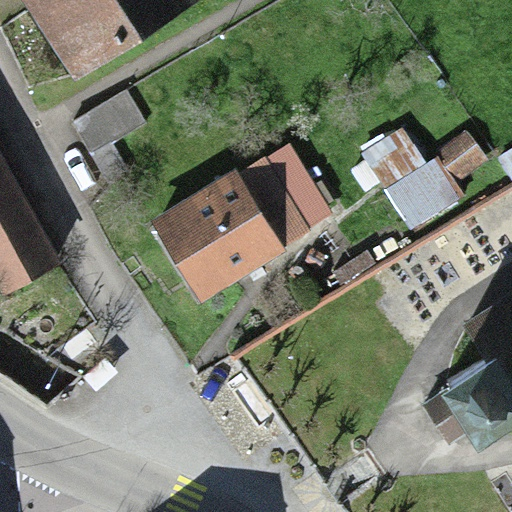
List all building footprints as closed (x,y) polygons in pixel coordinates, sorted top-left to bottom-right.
[(204,5),(201,0),(15,0),(71,89),(204,5)] [(287,151),(156,233),(205,310),(336,228),(287,151)] [(58,269),(0,175),(0,285),(9,299),(58,269)] [(511,308),(470,336),(490,367),(445,396),(478,448),(511,426),(511,308)] [(67,369),(92,352),(80,335),(55,352),(67,369)]
